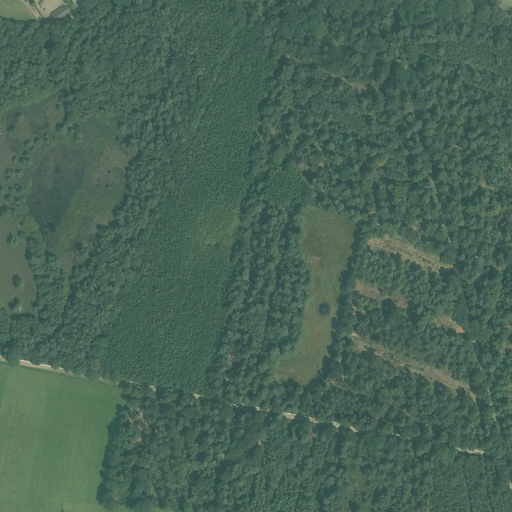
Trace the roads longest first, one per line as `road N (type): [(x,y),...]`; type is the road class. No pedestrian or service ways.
road 1 (track): [(477,350),(404,64),(276,0)]
road 2 (track): [(248,409),(0,360)]
road 3 (track): [(471,452),(248,409)]
road 4 (track): [(511,252),(477,350),(506,459)]
road 5 (track): [(338,29),(511,41)]
